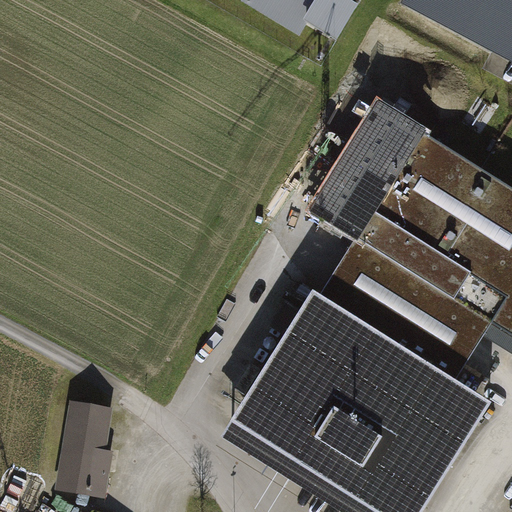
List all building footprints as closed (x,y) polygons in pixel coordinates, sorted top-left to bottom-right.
[(511,59),(511,0),(406,0),(404,4),(511,61),(511,59)] [(511,194),(419,138),(354,243),(490,327),(511,340),(511,194)] [(331,276),(313,304),(450,388),(467,360),(490,327),(354,243),(331,276)] [(313,304),(306,300),(216,445),(325,511),(421,511),(485,410),(453,390),(450,388),(354,330),(313,304)] [(69,404),(55,495),(108,503),(115,457),(104,455),(111,410),(69,404)]
